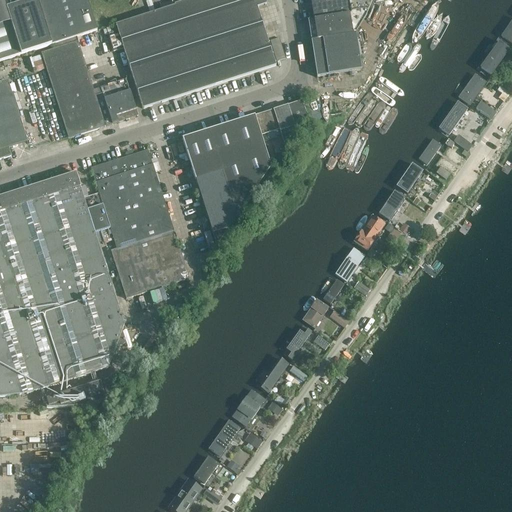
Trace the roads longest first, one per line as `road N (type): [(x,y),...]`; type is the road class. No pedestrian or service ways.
road 1 (residential): [(216,511),(511,105)]
road 2 (unclassified): [(287,0),(299,71),(288,88),(0,180)]
